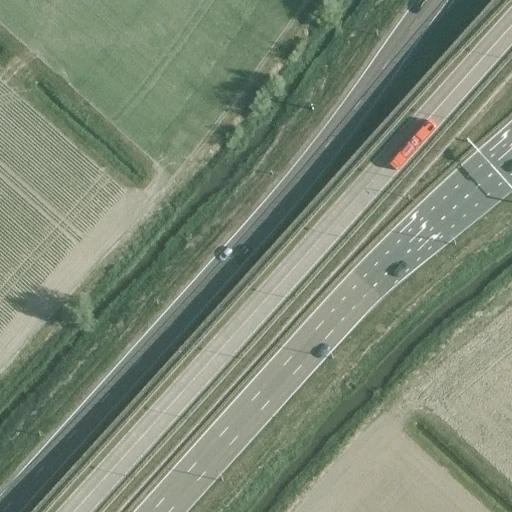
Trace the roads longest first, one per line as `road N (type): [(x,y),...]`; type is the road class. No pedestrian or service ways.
road 1 (trunk): [(432,0),(302,175),(3,511)]
road 2 (trunk): [(160,511),(330,322),(511,152)]
